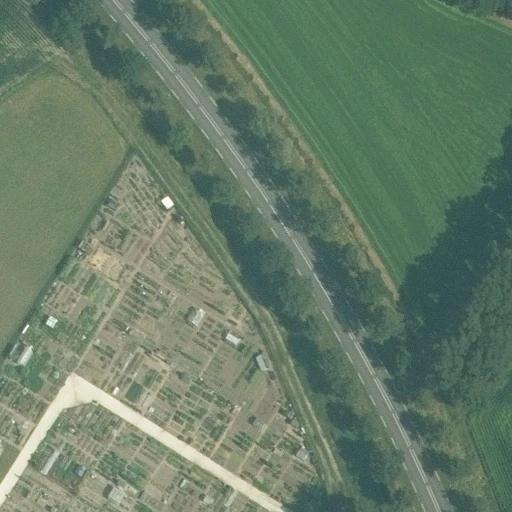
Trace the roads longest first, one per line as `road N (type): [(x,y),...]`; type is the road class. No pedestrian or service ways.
road 1 (primary): [(437,511),(305,258),(112,0)]
road 2 (track): [(0,495),(72,380),(284,511)]
